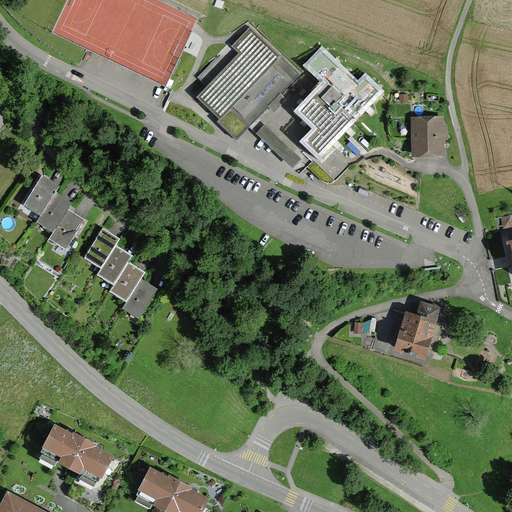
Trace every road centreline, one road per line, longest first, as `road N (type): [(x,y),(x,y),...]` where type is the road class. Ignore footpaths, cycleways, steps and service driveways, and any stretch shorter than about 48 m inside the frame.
road 1 (residential): [(0,19),(23,46),(78,79),(283,180),(459,252),(474,266)]
road 2 (motorway): [(469,511),(321,431),(191,382),(0,331)]
road 3 (motorway): [(0,360),(178,409),(310,459),(411,511)]
road 4 (unclassified): [(287,416),(238,345),(224,292),(197,248),(37,111)]
road 5 (residential): [(438,499),(446,479),(320,364),(316,343),(364,311),(455,291),(474,266)]
road 6 (tertiary): [(245,478),(122,407),(0,291)]
road 7 (unclassified): [(470,0),(449,62),(449,92),(476,219),(474,266)]
road 8 (residential): [(156,258),(40,134),(37,111)]
road 9 (unclassified): [(287,416),(308,419),(438,499)]
